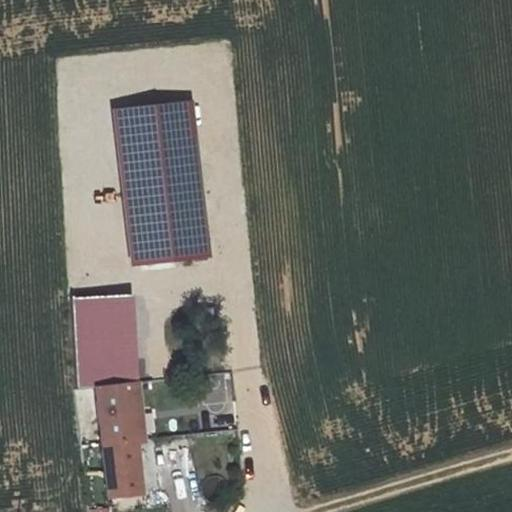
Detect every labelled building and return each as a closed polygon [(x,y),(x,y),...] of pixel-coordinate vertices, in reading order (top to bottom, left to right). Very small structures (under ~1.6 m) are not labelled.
[(124,107),(141,259),(205,253),(187,99),(124,107)] [(217,326),(235,324),(234,308),(216,310),(217,326)] [(89,381),(121,378),(117,332),(86,335),(89,381)] [(93,388),(99,444),(138,439),(134,383),(93,388)] [(99,444),(105,498),(135,496),(131,443),(139,442),(138,439),(99,444)]
